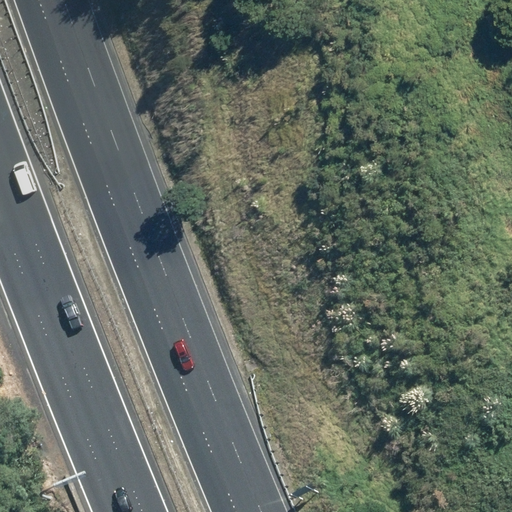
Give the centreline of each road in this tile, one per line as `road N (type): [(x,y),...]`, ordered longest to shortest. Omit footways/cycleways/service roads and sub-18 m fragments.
road 1 (motorway): [(37,0),(245,511)]
road 2 (motorway): [(132,511),(0,164)]
